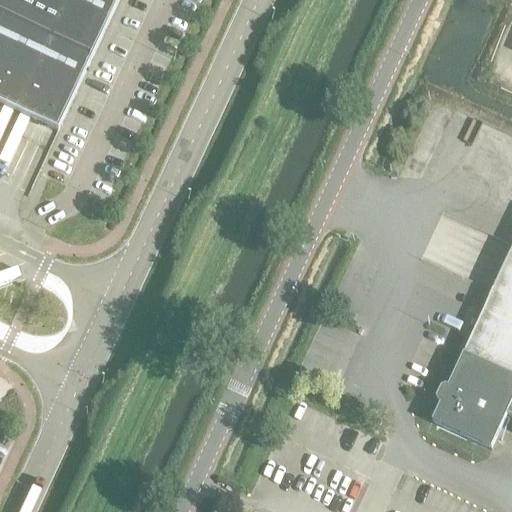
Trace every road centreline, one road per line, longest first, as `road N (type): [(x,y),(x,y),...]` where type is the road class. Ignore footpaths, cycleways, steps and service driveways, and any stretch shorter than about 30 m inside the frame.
road 1 (unclassified): [(183,511),(421,0)]
road 2 (unknown): [(336,182),(387,218),(389,407),(511,497)]
road 3 (unclassified): [(123,293),(258,0)]
road 4 (unclassified): [(23,511),(80,388)]
road 5 (unclassified): [(123,293),(0,244)]
